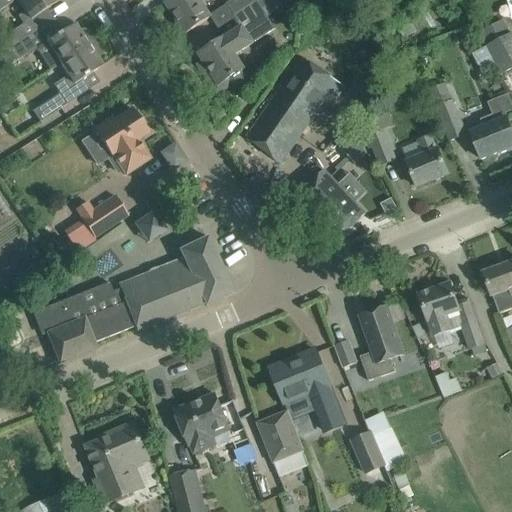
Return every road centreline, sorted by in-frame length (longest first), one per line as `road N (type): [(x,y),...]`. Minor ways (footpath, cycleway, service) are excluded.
road 1 (residential): [(295,288),(100,0)]
road 2 (residential): [(0,410),(295,288)]
road 3 (residential): [(295,288),(511,200)]
road 4 (unknown): [(456,222),(511,365)]
